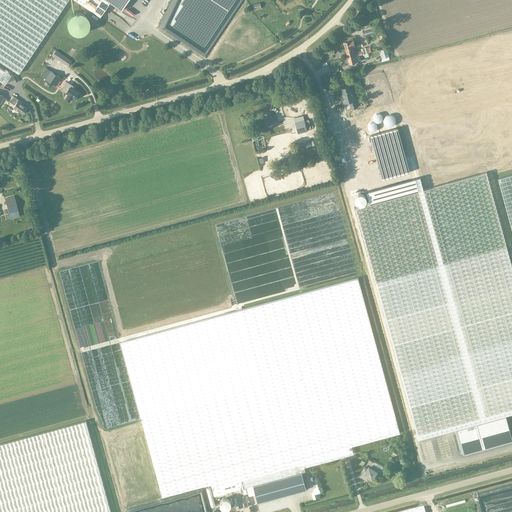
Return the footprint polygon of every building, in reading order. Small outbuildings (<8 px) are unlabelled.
[(0,0),(0,61),(18,74),(67,0),(0,0)] [(74,0),(99,17),(105,8),(108,11),(113,5),(121,11),(128,0),(74,0)] [(89,24),(89,23),(89,22),(89,21),(88,20),(88,19),(87,18),(87,17),(86,16),(85,15),(84,14),(83,13),(82,13),(81,13),(80,12),(79,12),(77,12),(76,12),(75,12),(74,13),(73,13),(72,13),(71,14),(70,15),(69,15),(69,16),(68,17),(68,18),(67,19),(67,20),(66,21),(66,22),(66,23),(66,24),(66,26),(67,27),(67,28),(68,29),(68,30),(69,31),(70,32),(71,33),(72,33),(73,34),(74,34),(75,34),(76,35),(77,35),(79,35),(80,34),(81,34),(82,34),(83,33),(84,33),(85,32),(85,31),(86,31),(87,30),(87,29),(88,28),(88,27),(89,26),(89,24)] [(345,50),(355,47),(353,40),(343,42),(345,50)] [(355,47),(345,50),(347,57),(357,54),(356,53),(355,47)] [(388,56),(386,48),(380,50),(383,58),(388,56)] [(68,67),(72,61),(56,50),(52,56),(68,67)] [(357,54),(347,57),(349,64),(355,62),(358,61),(360,60),(359,55),(360,55),(359,52),(356,53),(357,54)] [(0,80),(4,84),(10,75),(0,68),(0,80)] [(45,79),(51,71),(46,68),(40,75),(45,79)] [(51,71),(45,79),(55,86),(61,78),(51,71)] [(66,82),(61,90),(68,94),(65,99),(70,102),(73,97),(76,99),(80,94),(73,89),(75,87),(71,85),(71,86),(68,84),(69,83),(66,82)] [(349,102),(351,109),(357,108),(353,89),(350,90),(349,86),(340,89),(342,95),(341,96),(342,101),(343,100),(344,104),(349,102)] [(11,95),(7,101),(13,104),(11,107),(21,113),(25,108),(19,104),(21,102),(17,99),(15,101),(13,100),(14,97),(11,95)] [(273,123),(275,122),(274,118),(272,119),(270,112),(263,114),(266,125),(273,123)] [(346,117),(348,125),(358,123),(355,114),(346,117)] [(298,134),(307,131),(304,120),(295,122),(298,134)] [(382,180),(409,172),(397,128),(370,136),(382,180)] [(299,150),(312,147),(310,141),(298,144),(299,150)] [(511,413),(511,267),(487,177),(486,173),(423,190),(420,177),(366,192),(370,204),(355,208),(418,439),(457,429),(506,416),(511,413)] [(511,175),(498,179),(511,230),(511,175)] [(361,194),(358,194),(356,196),(355,198),(355,200),(355,202),(356,204),(358,205),(361,206),(363,205),(365,204),(366,202),(366,200),(366,197),(365,196),(363,194),(361,194)] [(10,219),(19,216),(18,211),(15,199),(14,196),(5,199),(8,213),(9,213),(10,219)] [(121,342),(163,497),(211,484),(214,496),(253,485),(258,503),(306,490),(303,479),(307,478),(305,471),(304,467),(353,454),(351,446),(399,433),(357,278),(121,342)] [(511,438),(506,416),(457,429),(464,453),(511,440),(511,438)] [(0,511),(110,511),(86,421),(0,444),(0,511)] [(364,467),(359,476),(367,481),(369,478),(372,480),(374,477),(376,479),(381,470),(372,465),(370,468),(368,467),(367,469),(364,467)] [(224,499),(222,500),(221,501),(220,503),(220,505),(220,506),(221,508),(222,509),(223,510),(225,510),(227,510),(229,509),(230,508),(231,506),(231,505),(230,503),(229,501),(228,500),(226,499),(224,499)]
